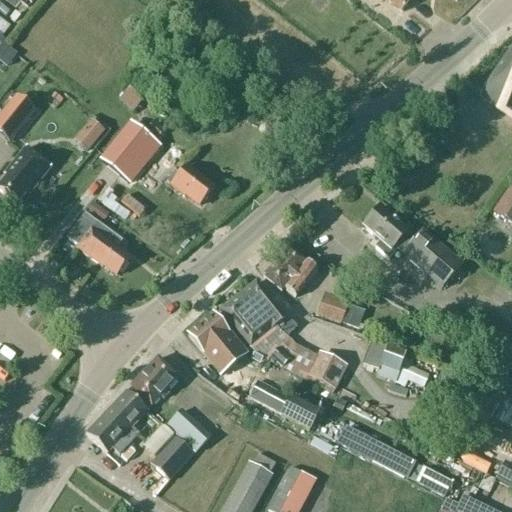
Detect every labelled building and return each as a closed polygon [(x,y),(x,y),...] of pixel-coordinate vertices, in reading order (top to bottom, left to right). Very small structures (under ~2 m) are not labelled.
[(385,0),(402,13),(412,0),(416,0),(417,1),(417,0),(453,0),(457,2),(458,0),(385,0)] [(511,54),(481,99),(511,120),(511,54)] [(0,116),(0,138),(8,145),(33,114),(21,103),(15,99),(0,116)] [(144,132),(155,140),(162,131),(151,123),(144,132)] [(100,163),(128,185),(158,148),(130,126),(100,163)] [(0,193),(6,198),(15,187),(23,193),(41,169),(14,149),(0,166),(0,193)] [(198,181),(200,179),(185,167),(178,176),(174,172),(165,183),(170,187),(169,187),(184,199),(186,196),(199,207),(211,192),(198,181)] [(511,181),(491,213),(511,226),(511,181)] [(399,255),(408,263),(440,291),(461,267),(422,233),(414,242),(405,234),(406,234),(378,210),(362,228),(390,252),(398,243),(405,249),(399,255)] [(103,268),(116,277),(128,262),(115,252),(121,243),(84,216),(66,240),(77,248),(75,250),(101,269),(103,268)] [(287,249),(262,279),(280,294),(283,290),(294,299),(316,272),(287,249)] [(373,299),(377,294),(414,320),(427,301),(368,260),(351,283),(373,299)] [(285,319),(283,321),(254,284),(220,312),(249,349),(274,329),(286,339),(296,328),(285,319)] [(321,303),(316,318),(339,326),(344,310),(321,303)] [(451,339),(463,320),(446,307),(431,328),(451,339)] [(236,347),(212,318),(188,338),(212,367),(212,366),(220,376),(243,358),(235,348),(236,347)] [(332,391),(333,392),(345,368),(317,354),(316,357),(291,344),(290,346),(292,353),(286,361),(275,350),(267,359),(279,369),(330,395),(332,391)] [(421,388),(422,388),(425,387),(427,381),(425,379),(426,378),(406,370),(409,364),(402,361),(403,358),(370,344),(361,367),(377,373),(379,369),(396,375),(393,383),(402,387),(405,381),(421,388)] [(130,390),(126,394),(146,413),(150,408),(159,398),(162,401),(168,395),(165,392),(177,379),(157,360),(130,390)] [(445,392),(458,398),(460,392),(468,395),(463,407),(494,420),(494,421),(510,428),(511,423),(511,391),(454,371),(445,392)] [(0,381),(0,398),(2,400),(11,392),(0,381)] [(280,417),(280,418),(308,433),(318,415),(289,400),(289,401),(256,384),(248,399),(280,417)] [(146,413),(126,394),(125,394),(85,438),(105,457),(111,451),(118,458),(138,437),(131,430),(146,413)] [(166,429),(194,455),(209,439),(181,413),(166,429)] [(342,448),(370,461),(375,451),(347,437),(342,448)] [(167,484),(192,457),(174,440),(149,467),(167,484)] [(256,456),(250,466),(248,465),(222,511),(251,511),(271,477),(268,476),(274,466),(256,456)] [(292,511),(308,483),(285,472),(263,511),(292,511)]
